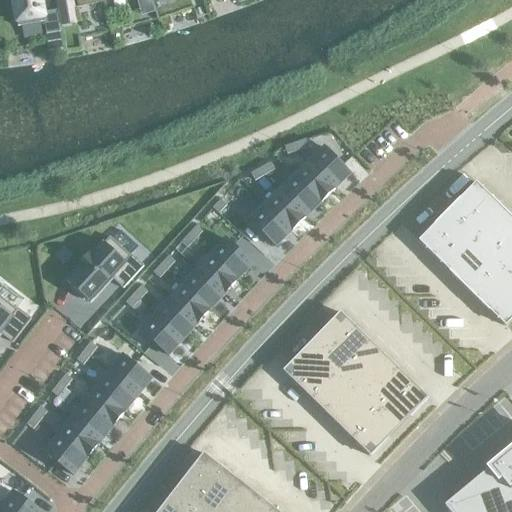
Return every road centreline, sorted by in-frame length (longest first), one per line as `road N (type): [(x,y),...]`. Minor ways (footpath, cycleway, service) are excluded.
road 1 (unclassified): [(115,511),(458,148)]
road 2 (residential): [(76,503),(229,333),(419,143)]
road 3 (residential): [(511,367),(367,511)]
